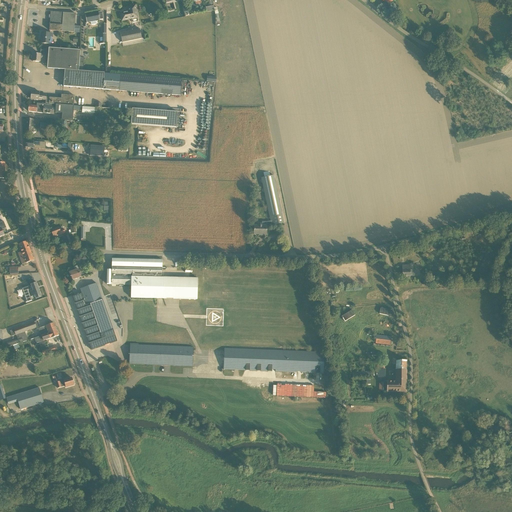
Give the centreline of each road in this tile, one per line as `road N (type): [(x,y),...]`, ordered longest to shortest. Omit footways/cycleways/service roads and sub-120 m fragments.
road 1 (unclassified): [(41,258),(68,250),(331,256),(384,247)]
road 2 (primary): [(41,258),(16,123),(20,5)]
road 3 (unclassified): [(427,496),(410,448),(410,361),(384,247)]
road 4 (primary): [(110,443),(41,258)]
road 5 (unclassified): [(511,102),(363,0)]
road 6 (track): [(511,332),(499,285),(394,286)]
road 7 (unclassified): [(384,247),(511,212)]
